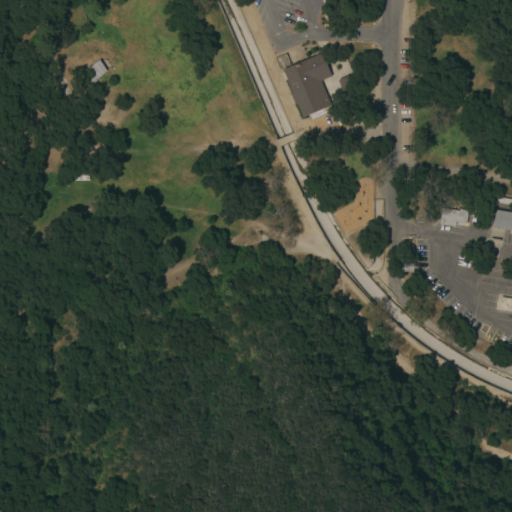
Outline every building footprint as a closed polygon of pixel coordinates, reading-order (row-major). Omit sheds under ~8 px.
[(296,105),(294,106),(289,94),(291,93),(291,94),(282,70),(321,53),(331,77),(321,81),(331,106),(302,118),(296,105)] [(83,77),(86,72),(90,68),(97,61),(107,72),(104,74),(100,77),(97,81),(94,84),(83,77)] [(337,81),(351,75),(359,95),(345,101),(337,81)] [(75,154),(93,144),(86,130),(68,139),(75,154)] [(74,161),(88,161),(89,181),(74,181),(74,161)] [(440,220),(441,208),(457,211),(457,209),(468,211),(466,224),(440,220)] [(511,231),(492,228),(495,210),(511,212),(511,231)] [(511,308),(498,306),(500,296),(511,298),(511,308)]
